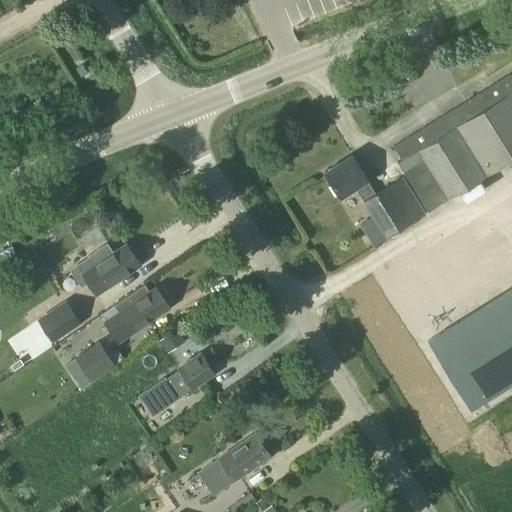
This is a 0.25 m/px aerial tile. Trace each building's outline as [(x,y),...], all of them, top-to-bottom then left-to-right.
[(511,76),(509,73),(393,146),(401,158),(397,161),(428,210),(511,157),(511,76)] [(367,180),(368,179),(352,154),(324,171),(340,197),(354,188),(386,237),(410,222),(388,186),(376,193),(367,180)] [(114,253),(107,243),(69,269),(81,288),(88,283),(95,294),(140,264),(135,256),(138,254),(132,244),(128,247),(126,244),(114,253)] [(101,314),(119,340),(169,307),(156,287),(150,291),(145,284),(101,314)] [(511,382),(511,288),(428,340),(470,408),(511,382)] [(82,323),(66,300),(37,319),(53,343),(82,323)] [(184,340),(176,329),(160,340),(168,352),(184,340)] [(116,366),(99,341),(75,358),(91,382),(116,366)] [(166,379),(165,378),(138,395),(152,415),(178,398),(177,396),(191,386),(192,387),(214,372),(201,352),(179,367),(180,369),(166,379)] [(198,472),(213,494),(270,455),(267,450),(269,449),(270,444),(266,438),(262,437),(259,439),(256,433),(198,472)] [(138,454),(143,461),(149,457),(144,450),(138,454)] [(257,511),(259,511),(268,506),(261,497),(252,503),(257,511)]
